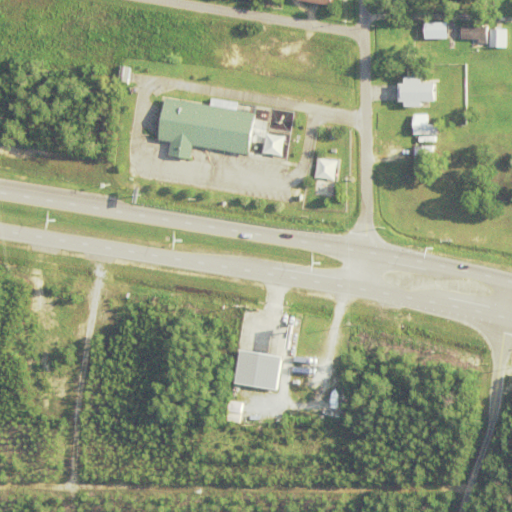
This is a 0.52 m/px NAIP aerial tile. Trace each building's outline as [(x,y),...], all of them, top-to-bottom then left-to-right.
[(447,22),(424,22),(424,39),(447,38),(447,22)] [(480,45),(480,42),(463,41),(464,28),(489,28),(489,46),(480,45)] [(491,49),(492,31),(508,31),(508,49),(491,49)] [(118,81),(128,82),(130,66),(119,65),(118,81)] [(436,84),(436,102),(422,102),(422,107),(405,107),(405,103),(400,103),(400,84),(405,84),(405,77),(422,77),(422,84),(436,84)] [(195,146),(193,160),(172,156),(174,143),(161,141),(168,99),(258,114),(251,156),(195,146)] [(291,111),(272,109),(270,128),(289,130),(291,111)] [(439,125),(440,134),(414,134),(414,126),(413,126),(413,114),(427,114),(428,125),(439,125)] [(264,154),(283,155),(285,135),(266,134),(264,154)] [(415,146),(433,146),(434,175),(415,175),(415,146)] [(315,178),(318,158),(337,161),(334,181),(315,178)] [(237,388),(243,354),(285,360),(279,394),(237,388)]
